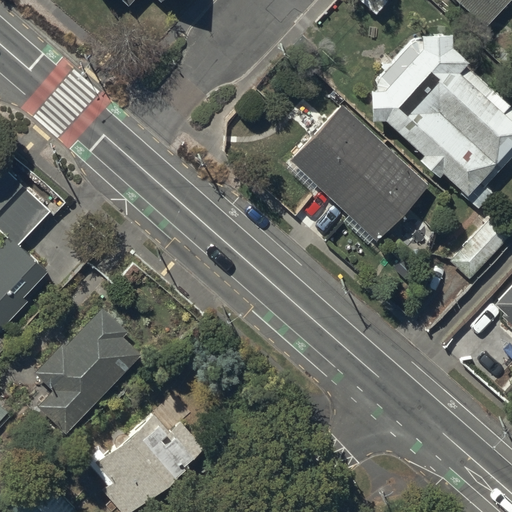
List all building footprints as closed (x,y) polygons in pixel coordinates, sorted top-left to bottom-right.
[(461,0),(485,21),(504,0),(461,0)] [(511,105),(460,61),(466,54),(449,40),(448,26),(422,28),(423,40),(383,83),(369,83),(370,113),(383,112),(422,147),(418,151),(437,169),(440,165),(463,185),(459,187),(478,204),(492,187),(485,182),(511,150),(511,105)] [(428,180),(340,99),(288,156),(376,237),(428,180)] [(0,227),(5,232),(15,241),(48,206),(0,161),(0,227)] [(509,228),(492,213),(460,248),(476,264),(509,228)] [(15,241),(5,232),(0,236),(0,323),(26,296),(21,292),(44,268),(15,241)] [(511,280),(493,301),(511,318),(511,280)] [(124,326),(100,304),(63,344),(59,341),(35,367),(54,384),(39,400),(66,425),(137,348),(119,331),(124,326)] [(169,424),(153,406),(95,457),(112,477),(100,487),(121,511),(129,511),(204,447),(178,416),(169,424)] [(15,511),(68,511),(74,507),(37,470),(5,501),(15,511)]
